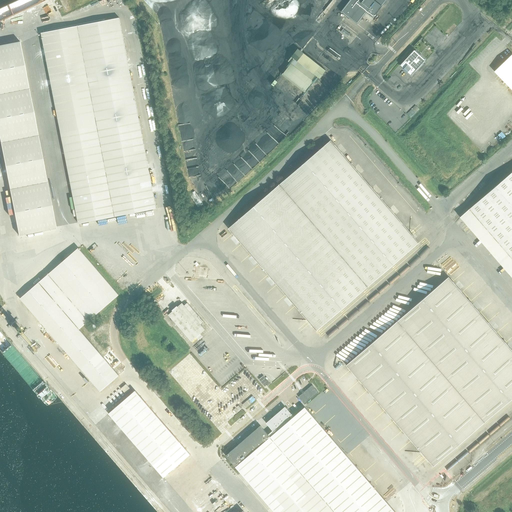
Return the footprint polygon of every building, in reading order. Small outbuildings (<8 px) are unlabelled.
[(208,0),(204,0),(205,1),(204,2),(205,5),(205,11),(206,13),(205,14),(204,19),(205,21),(203,21),(206,29),(211,27),(214,27),(214,25),(216,25),(218,24),(218,20),(213,20),(214,15),(209,15),(209,9),(208,7),(209,1),(208,1),(208,0)] [(350,0),(341,12),(357,24),(366,13),(373,18),(386,0),(350,0)] [(41,33),(63,144),(78,224),(156,209),(119,18),(41,33)] [(0,45),(0,140),(1,144),(19,235),(56,228),(20,41),(0,45)] [(288,61),(291,63),(283,73),(306,91),(313,81),(316,83),(326,71),(298,49),(288,61)] [(408,72),(411,75),(425,60),(414,50),(401,65),(404,68),(403,69),(407,73),(408,72)] [(511,54),(494,71),(511,89),(511,54)] [(407,114),(411,118),(420,109),(416,105),(407,114)] [(419,243),(408,230),(331,140),(228,228),(317,331),(419,243)] [(511,172),(469,209),(511,259),(511,172)] [(69,254),(79,247),(76,243),(66,250),(69,254)] [(118,375),(79,329),(118,295),(78,248),(20,298),(100,391),(118,375)] [(346,365),(408,437),(425,456),(433,466),(511,398),(511,350),(449,277),(346,365)] [(198,340),(202,336),(200,334),(205,330),(200,324),(203,322),(187,303),(184,305),(182,303),(177,307),(177,306),(172,310),(173,311),(168,315),(191,342),(196,337),(198,340)] [(259,379),(265,386),(269,383),(263,375),(259,379)] [(121,388),(125,394),(131,389),(126,384),(121,388)] [(95,385),(90,389),(95,395),(99,391),(95,385)] [(312,385),(298,397),(305,404),(319,393),(312,385)] [(133,392),(109,413),(153,465),(180,443),(135,391),(133,392)] [(242,404),(246,408),(251,404),(248,399),(242,404)] [(395,511),(305,407),(293,417),(284,407),(265,424),(272,431),(268,435),(260,426),(241,442),(238,445),(236,442),(231,447),(233,449),(226,456),(274,511),(395,511)] [(129,456),(134,452),(129,446),(124,450),(129,456)]
